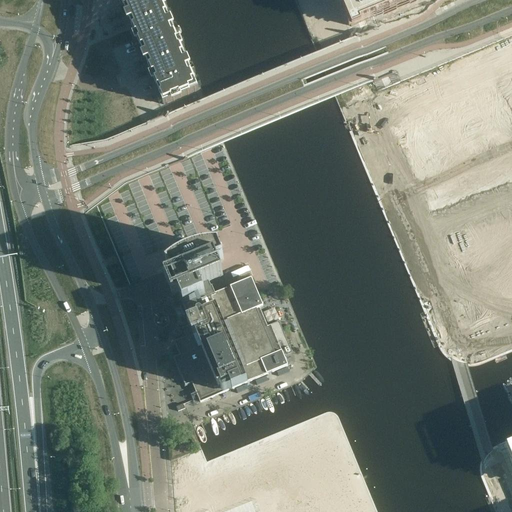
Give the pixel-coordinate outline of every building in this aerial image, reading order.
[(181,50),(170,23),(170,22),(169,22),(168,19),(166,14),(162,5),(163,5),(161,1),(160,0),(120,0),(121,2),(123,6),(127,15),(126,15),(128,20),(132,28),(132,29),(134,33),(146,63),(147,64),(148,66),(148,67),(150,72),(154,81),(153,81),(155,85),(156,85),(159,94),(161,98),(162,102),(163,103),(164,105),(166,104),(167,104),(167,103),(170,102),(175,100),(181,98),(186,95),(186,96),(191,94),(191,93),(195,92),(196,92),(196,91),(198,91),(197,89),(197,88),(197,87),(196,87),(195,84),(194,81),(193,80),(190,71),(188,66),(184,58),(184,57),(182,53),(181,50)] [(338,0),(350,28),(415,1),(414,0),(338,0)] [(268,327),(260,309),(263,307),(252,280),(215,295),(212,287),(211,287),(209,283),(223,277),(219,267),(218,263),(224,261),(221,253),(219,249),(220,248),(215,248),(212,248),(209,249),(206,249),(202,250),(199,250),(194,252),(192,253),(187,254),(185,256),(180,258),(178,259),(174,262),(172,263),(169,265),(167,267),(169,270),(169,269),(169,271),(170,273),(172,276),(165,279),(167,284),(169,288),(173,297),(179,295),(182,300),(180,300),(184,308),(183,308),(182,308),(182,309),(181,310),(181,311),(181,312),(181,313),(182,313),(182,314),(183,314),(184,315),(185,315),(186,315),(188,319),(189,318),(190,321),(187,322),(189,326),(183,329),(186,338),(184,338),(174,342),(179,355),(172,358),(185,387),(190,385),(190,384),(192,383),(200,403),(256,380),(258,386),(270,381),(268,375),(288,367),(284,357),(292,354),(279,322),(268,327)] [(492,334),(511,322),(511,255),(502,256),(507,265),(488,264),(479,292),(462,292),(481,298),(481,300),(498,300),(488,310),(492,316),(500,316),(500,323),(498,325),(495,320),(487,324),(492,334)] [(266,321),(278,319),(276,308),(264,311),(266,321)] [(372,511),(366,493),(311,511),(294,511),(276,460),(172,496),(177,511),(181,511),(182,511),(181,511),(372,511)] [(476,499),(481,511),(491,511),(485,496),(479,481),(471,485),(476,499)] [(326,503),(327,506),(346,499),(344,495),(326,503)]
